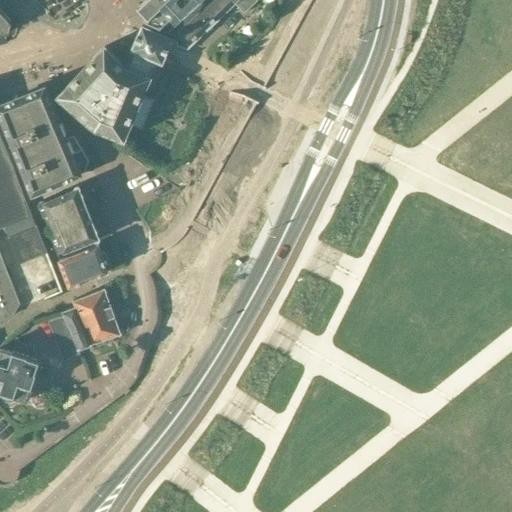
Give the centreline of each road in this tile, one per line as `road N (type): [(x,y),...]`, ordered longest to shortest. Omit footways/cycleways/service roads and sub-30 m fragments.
road 1 (residential): [(0,457),(6,465),(116,384),(140,337),(146,291),(96,141)]
road 2 (secondary): [(132,470),(247,307),(299,200)]
road 3 (secondary): [(299,200),(328,165),(362,73)]
road 4 (secondary): [(362,73),(335,106),(299,200)]
